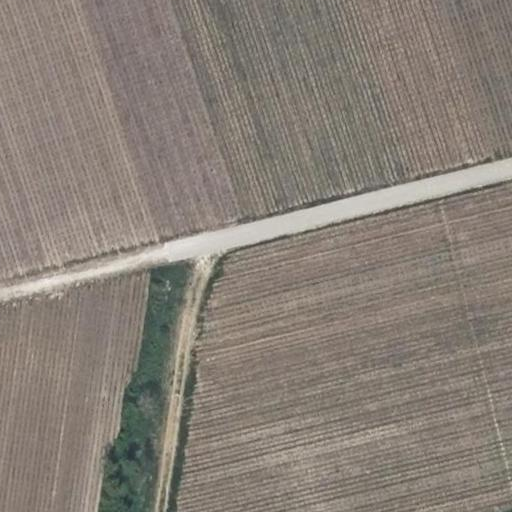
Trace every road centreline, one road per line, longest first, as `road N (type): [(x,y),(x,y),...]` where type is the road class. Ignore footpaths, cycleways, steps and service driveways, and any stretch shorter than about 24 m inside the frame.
road 1 (track): [(511,164),(0,290)]
road 2 (track): [(153,511),(191,292),(217,231)]
